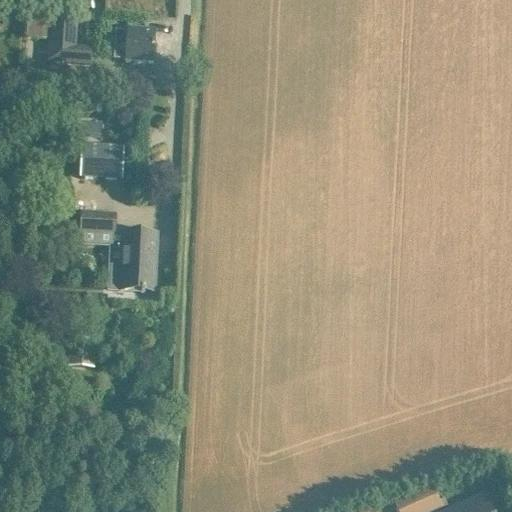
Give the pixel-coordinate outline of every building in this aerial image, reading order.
[(47,32),(45,72),(94,75),(95,57),(79,56),(81,34),(47,32)] [(115,35),(113,63),(123,64),(123,66),(153,69),(155,35),(126,33),(126,35),(115,35)] [(118,156),(86,154),(84,180),(117,182),(118,156)] [(116,215),(81,214),(79,236),(115,238),(116,215)] [(119,294),(140,295),(156,296),(158,235),(121,233),(119,294)] [(431,486),(393,503),(396,511),(436,511),(441,510),(431,486)] [(492,511),(485,495),(446,511),(492,511)]
